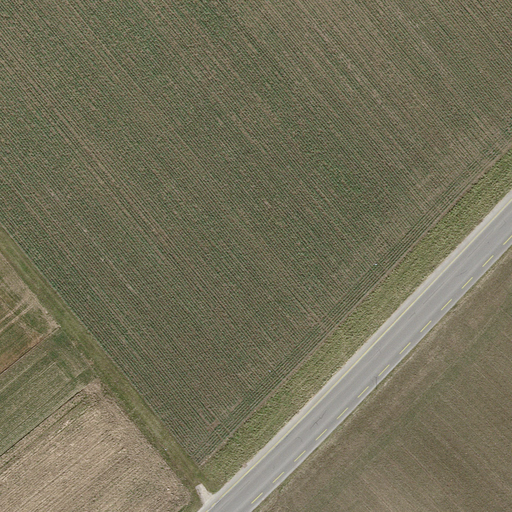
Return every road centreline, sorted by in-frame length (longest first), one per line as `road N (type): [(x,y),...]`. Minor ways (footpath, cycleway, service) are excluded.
road 1 (tertiary): [(227,511),(511,219)]
road 2 (track): [(0,236),(228,510)]
